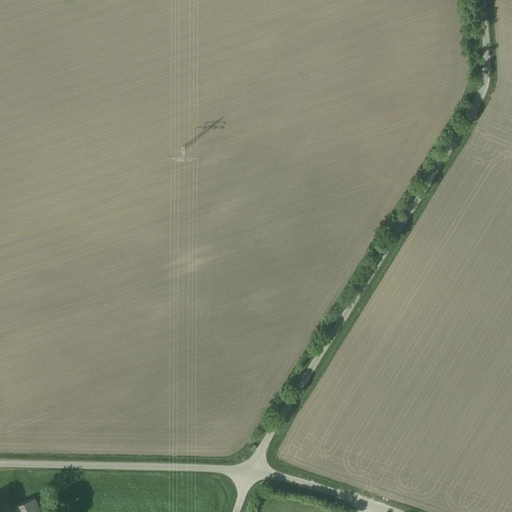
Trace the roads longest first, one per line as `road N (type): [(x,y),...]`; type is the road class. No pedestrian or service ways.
road 1 (unclassified): [(248,475),(477,95),(486,67),(483,0)]
road 2 (unclassified): [(248,475),(0,465)]
road 3 (unclassified): [(388,511),(310,485),(248,475)]
